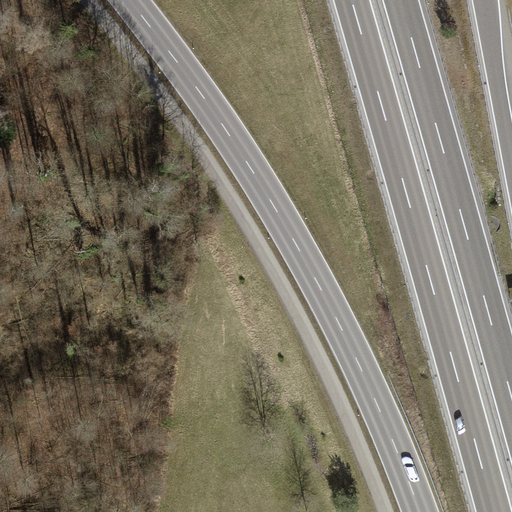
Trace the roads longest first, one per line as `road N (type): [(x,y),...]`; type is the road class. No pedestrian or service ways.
road 1 (primary): [(130,0),(275,206),(360,364),(421,511)]
road 2 (trunk): [(352,0),(495,511)]
road 3 (trunk): [(511,394),(402,0)]
road 4 (trunk): [(511,157),(486,0)]
